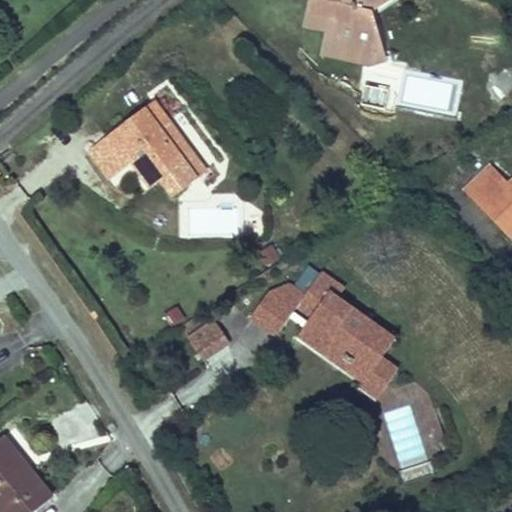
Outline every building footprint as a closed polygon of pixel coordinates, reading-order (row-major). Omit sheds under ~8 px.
[(294,0),(291,10),(318,22),(314,51),(358,58),(356,14),(378,0),(294,0)] [(291,10),(286,23),(305,30),(296,63),(359,73),(358,58),(314,51),(318,22),(291,10)] [(177,154),(137,100),(88,136),(109,165),(116,160),(135,186),(146,177),(157,170),(171,188),(191,172),(177,154)] [(88,136),(69,150),(91,178),(100,171),(109,165),(88,136)] [(109,165),(100,171),(119,197),(135,186),(116,160),(109,165)] [(511,160),(493,178),(479,164),(448,193),(488,237),(511,214),(511,210),(508,206),(511,202),(511,160)] [(157,170),(146,177),(160,195),(171,188),(157,170)] [(284,309),(300,320),(308,326),(292,350),(308,361),(314,353),(350,377),(365,356),(372,361),(387,338),(327,298),(334,287),(311,271),(295,296),(276,283),(262,303),(252,296),(234,323),(262,342),(279,318),(284,309)] [(0,315),(4,322),(15,314),(0,290),(0,315)] [(284,309),(279,318),(294,328),(300,320),(284,309)] [(198,359),(229,346),(219,323),(188,337),(198,359)] [(314,353),(308,361),(349,389),(346,394),(363,406),(387,371),(372,361),(365,356),(350,377),(314,353)] [(0,511),(37,511),(43,508),(0,455),(0,511)] [(404,482),(434,473),(430,461),(401,471),(404,482)]
